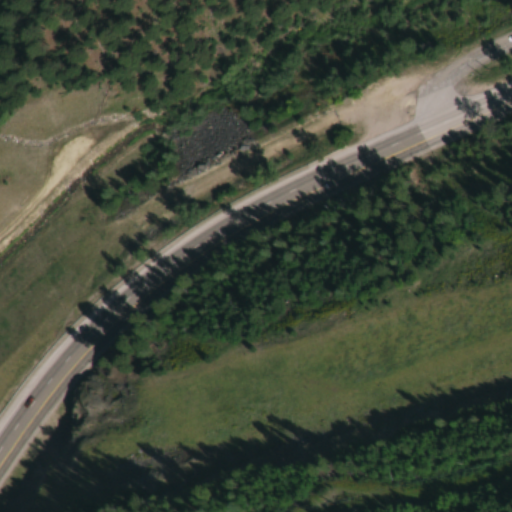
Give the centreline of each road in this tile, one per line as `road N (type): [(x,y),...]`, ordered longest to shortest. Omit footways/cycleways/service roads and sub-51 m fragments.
road 1 (primary): [(0,482),(129,331),(226,247),(327,185),(511,104)]
road 2 (residential): [(511,47),(423,104),(416,147)]
